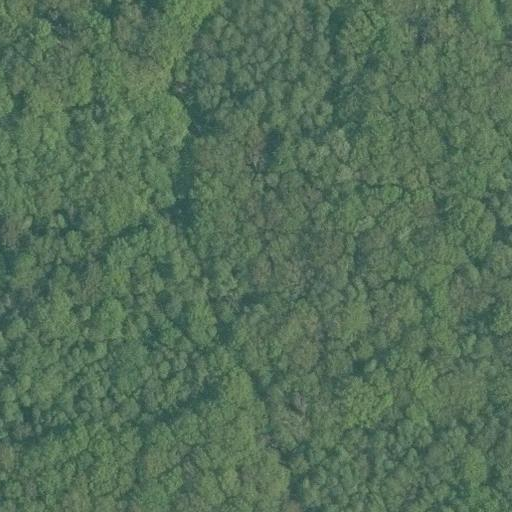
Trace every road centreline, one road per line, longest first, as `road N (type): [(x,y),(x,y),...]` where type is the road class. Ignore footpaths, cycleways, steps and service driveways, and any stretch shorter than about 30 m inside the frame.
road 1 (track): [(297,511),(221,321),(198,235),(191,0)]
road 2 (unclassified): [(191,95),(0,128)]
